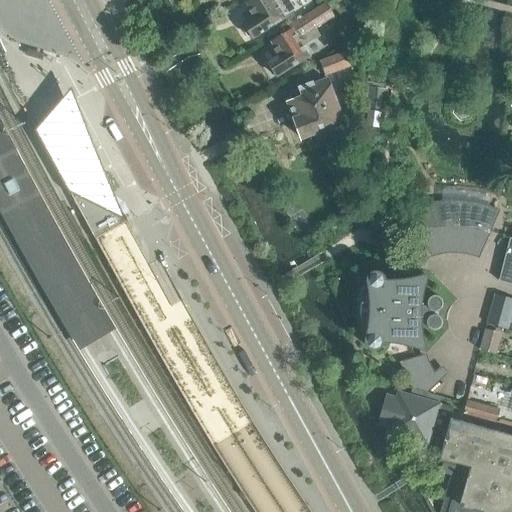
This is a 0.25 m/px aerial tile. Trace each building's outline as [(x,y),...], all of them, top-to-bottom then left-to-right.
[(254,0),(248,4),(251,8),(245,12),(249,19),(244,22),(246,25),(244,29),(247,35),(253,35),(255,37),(284,18),(284,17),(295,10),(288,0),(254,0)] [(334,17),(326,3),(288,27),(291,31),(272,43),(274,47),(270,50),(274,56),(269,59),(271,62),(268,66),(272,73),(277,72),(279,75),(309,56),(304,47),(320,37),(316,29),(334,17)] [(324,77),(354,66),(348,50),(319,61),(324,77)] [(316,134),(319,141),(335,135),(332,128),(345,122),(327,80),(313,86),(312,83),(299,88),(300,91),(292,94),(295,101),(289,103),(304,140),(316,134)] [(199,331),(182,301),(171,281),(161,287),(149,264),(125,221),(122,215),(121,214),(120,212),(118,209),(115,206),(113,204),(110,202),(109,202),(106,200),(103,198),(100,197),(67,188),(94,237),(95,238),(94,238),(96,241),(122,289),(149,337),(186,402),(213,447),(253,423),(199,331)] [(420,211),(426,230),(422,231),(425,239),(461,234),(488,241),(491,233),(487,231),(495,212),(480,208),(437,206),(420,211)] [(511,238),(511,239),(499,282),(511,285),(511,238)] [(368,279),(368,280),(368,282),(370,291),(371,301),(371,310),(366,310),(366,311),(371,312),(370,321),(369,331),(366,340),(366,341),(367,344),(367,345),(368,346),(369,347),(371,348),(373,349),(375,349),(376,349),(379,349),(381,347),(382,346),(383,345),(383,344),(384,342),(394,342),(405,344),(416,347),(426,350),(423,340),(422,329),(421,319),(428,319),(427,320),(427,321),(427,322),(427,324),(427,325),(428,326),(429,327),(430,328),(431,330),(432,330),(434,330),(435,330),(436,330),(438,330),(440,329),(441,328),(442,327),(443,325),(443,324),(443,322),(443,321),(443,320),(443,306),(444,306),(444,304),(444,303),(443,301),(443,300),(442,298),(441,297),(439,296),(437,296),(435,296),(433,296),(432,296),(430,298),(429,299),(428,300),(428,301),(427,303),(427,304),(428,306),(428,307),(421,306),(423,296),(425,285),(428,275),(418,278),(407,280),(396,281),(386,281),(385,279),(385,278),(384,276),(383,275),(381,274),(380,273),(378,273),(376,273),(375,273),(373,273),(372,274),(371,275),(370,276),(369,278),(368,279)] [(511,299),(496,295),(492,307),(491,312),(487,323),(506,328),(511,309),(511,306),(511,299)] [(495,353),(501,334),(486,329),(480,348),(495,353)] [(410,364),(408,360),(400,362),(412,384),(415,387),(428,393),(435,387),(427,377),(418,382),(416,378),(413,373),(411,369),(410,364)] [(494,384),(491,395),(501,399),(505,387),(494,384)] [(439,403),(438,403),(440,397),(432,394),(428,393),(411,388),(409,395),(397,391),(395,397),(385,394),(376,426),(386,429),(384,433),(406,440),(404,449),(424,454),(426,450),(439,454),(438,457),(462,464),(458,477),(449,474),(438,511),(511,511),(511,435),(450,417),(452,408),(439,404),(439,403)] [(462,414),(496,423),(499,409),(466,401),(462,414)]
